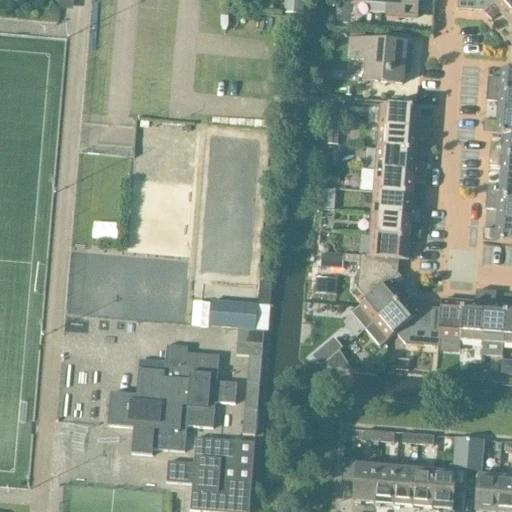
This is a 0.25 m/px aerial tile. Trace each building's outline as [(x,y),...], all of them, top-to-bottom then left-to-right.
[(65,0),(62,0),(62,8),(70,8),(71,0),(65,0)] [(361,0),(362,4),(388,6),(387,18),(416,20),(417,0),(361,0)] [(458,0),(457,11),(472,12),(472,9),(481,10),(485,14),(501,0),(458,0)] [(511,0),(501,0),(485,14),(491,22),(503,12),(511,21),(511,19),(511,0)] [(367,61),(365,83),(402,86),(404,62),(410,63),(412,47),(352,42),(350,60),(367,61)] [(488,79),(487,91),(511,92),(511,70),(504,70),(503,81),(488,79)] [(486,103),(501,104),(501,114),(511,114),(511,92),(487,91),(486,103)] [(381,107),(379,129),(430,133),(431,123),(416,122),(417,110),(381,107)] [(485,122),(484,135),(492,135),(511,136),(511,114),(501,114),(500,123),(485,122)] [(379,129),(377,150),(413,153),(414,141),(429,143),(430,133),(379,129)] [(491,144),(490,156),(511,157),(511,136),(492,135),(507,136),(506,146),(491,144)] [(377,150),(376,172),(427,176),(427,166),(412,165),(413,153),(377,150)] [(326,165),(335,166),(336,155),(326,154),(326,165)] [(489,168),(504,169),(504,179),(511,179),(511,157),(490,156),(489,168)] [(326,184),(340,184),(340,170),(326,169),(326,184)] [(361,171),(360,192),(374,193),(410,196),(411,184),(426,186),(427,176),(376,172),(361,171)] [(488,187),(487,199),(511,201),(511,179),(504,179),(503,189),(488,187)] [(374,193),(372,215),(423,219),(424,209),(409,208),(410,196),(374,193)] [(486,211),(501,212),(500,222),(511,222),(511,201),(487,199),(486,211)] [(322,211),(330,212),(331,202),(323,201),(322,211)] [(372,215),(371,235),(406,238),(407,227),(422,229),(423,219),(372,215)] [(484,230),(483,243),(511,245),(511,222),(500,222),(499,232),(484,230)] [(369,257),(369,258),(395,260),(398,261),(408,261),(409,249),(406,249),(406,239),(406,238),(371,235),(370,236),(369,257)] [(360,259),(358,290),(368,301),(398,275),(394,271),(395,260),(369,258),(369,257),(361,257),(360,259)] [(359,308),(352,315),(366,332),(401,302),(393,293),(405,283),(398,275),(368,301),(359,308)] [(260,283),(258,306),(269,307),(271,284),(260,283)] [(464,307),(461,342),(482,344),(486,293),(476,292),(475,307),(464,307)] [(486,293),(482,344),(504,346),(506,310),(495,309),(496,294),(486,293)] [(401,302),(366,332),(380,349),(388,342),(396,335),(426,308),(420,301),(408,311),(401,302)] [(442,311),(439,349),(440,341),(461,342),(464,307),(454,306),(454,303),(442,302),(441,311),(442,311)] [(210,303),(208,327),(216,328),(221,329),(239,330),(255,331),(257,307),(255,307),(210,303)] [(426,308),(396,335),(406,346),(439,349),(442,311),(441,311),(441,314),(430,313),(426,308)] [(238,332),(236,357),(249,358),(243,436),(254,437),(255,437),(264,334),(239,332),(238,332)] [(187,348),(166,347),(164,372),(138,370),(135,396),(110,394),(107,427),(133,429),(130,455),(152,457),(152,451),(184,454),(186,428),(213,430),(215,404),(234,406),(236,384),(217,382),(219,358),(187,355),(187,348)] [(321,367),(321,368),(339,370),(339,368),(338,368),(336,360),(334,356),(323,365),(321,366),(321,367)] [(396,372),(408,373),(409,363),(398,361),(396,372)] [(466,379),(466,372),(459,371),(458,378),(458,380),(466,381),(466,379)] [(363,442),(378,443),(379,434),(364,433),(363,442)] [(379,434),(378,443),(394,445),(395,435),(379,434)] [(402,445),(417,447),(418,437),(403,436),(402,445)] [(418,437),(417,447),(433,448),(434,438),(418,437)] [(459,441),(457,465),(469,466),(471,442),(459,441)] [(249,511),(254,446),(196,442),(194,465),(167,463),(165,485),(192,487),(189,511),(249,511)] [(471,442),(469,466),(481,467),(483,442),(471,442)] [(362,504),(373,505),(377,467),(377,463),(368,462),(367,467),(357,466),(354,504),(356,504),(355,507),(362,507),(362,504)] [(377,467),(373,505),(375,505),(375,509),(381,509),(381,506),(393,508),(396,469),(377,467)] [(396,469),(393,508),(394,508),(394,510),(400,511),(400,508),(412,509),(416,471),(396,469)] [(416,471),(412,509),(413,509),(412,511),(419,511),(420,509),(432,510),(435,473),(416,471)] [(435,473),(432,510),(434,511),(433,511),(439,511),(440,511),(444,511),(452,511),(456,475),(435,473)] [(496,511),(499,478),(479,477),(476,511),(496,511)] [(511,511),(511,479),(499,478),(496,511),(511,511)]
